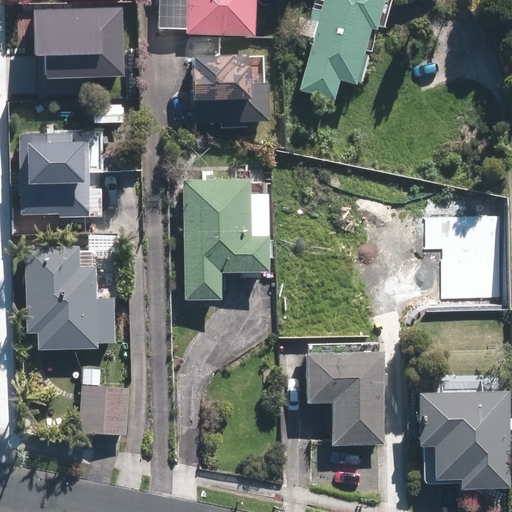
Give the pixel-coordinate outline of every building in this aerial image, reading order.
[(154,0),(154,32),(182,33),(182,38),(247,41),(248,0),(154,0)] [(309,42),(293,94),(326,105),(332,85),(347,90),(363,35),(367,36),(378,0),(311,0),(305,21),(296,18),(291,37),(309,42)] [(188,106),(188,127),(260,125),(258,59),(184,61),(185,76),(182,76),(183,107),(188,106)] [(65,136),(12,138),(14,220),(53,218),(53,221),(96,220),(95,191),(83,192),(82,145),(66,145),(65,136)] [(242,182),(177,183),(179,304),(215,303),(215,276),(260,277),(259,199),(242,199),(242,182)] [(72,250),(18,252),(20,337),(32,337),(33,354),(91,352),(91,347),(108,346),(107,302),(90,302),(89,271),(72,271),(72,250)] [(301,355),(294,355),(296,405),(321,404),(322,447),(376,444),(372,343),(300,346),(301,355)] [(123,389),(77,387),(74,434),(120,437),(123,389)] [(498,392),(404,397),(406,449),(415,448),(417,482),(419,485),(422,485),(450,484),(450,491),(502,489),(498,392)]
